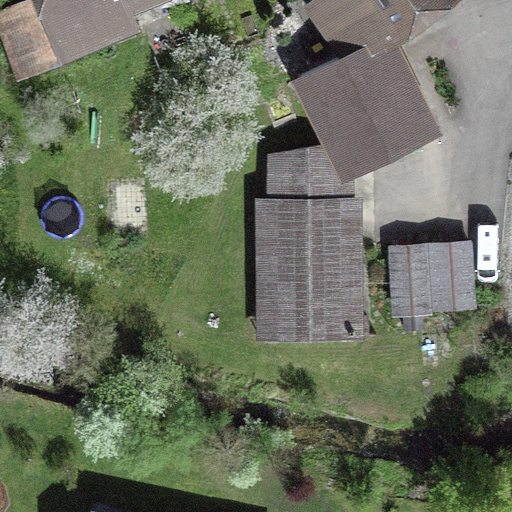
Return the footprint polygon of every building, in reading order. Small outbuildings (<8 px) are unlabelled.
[(64,59),(49,22),(105,0),(0,0),(0,30),(18,77),(64,59)] [(312,0),(306,5),(343,55),(353,50),(358,53),(384,37),(434,0),(312,0)] [(358,53),(353,50),(343,55),(295,78),(329,144),(270,156),(269,201),(258,201),(260,337),(364,336),(364,318),(353,318),(352,199),(342,200),(340,170),(429,127),(384,37),(358,53)] [(428,246),(428,252),(388,254),(393,324),(433,322),(432,309),(469,306),(465,244),(428,246)] [(435,367),(460,366),(458,336),(433,337),(435,367)]
